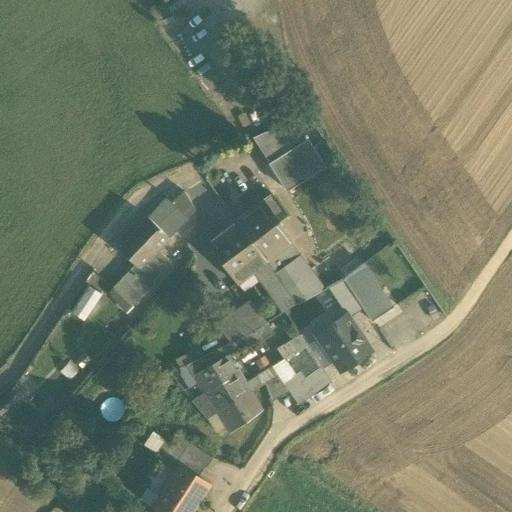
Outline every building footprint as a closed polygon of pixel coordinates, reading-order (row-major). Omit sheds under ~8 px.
[(260,136),(275,159),(307,139),(295,120),(260,136)] [(275,159),(260,136),(253,138),(269,163),(275,159)] [(268,163),(285,190),(324,165),(307,139),(275,159),(269,163),(268,163)] [(172,202),(188,218),(195,211),(184,192),(172,202)] [(262,201),(263,201),(279,223),(288,216),(272,194),(262,201)] [(135,265),(140,270),(159,251),(157,250),(188,219),(188,218),(172,202),(167,197),(117,249),(134,265),(135,265)] [(236,220),(236,221),(266,261),(289,244),(293,241),(279,223),(263,201),(262,201),(236,220)] [(237,283),(254,271),(266,261),(236,221),(206,243),(237,283)] [(266,261),(296,304),(324,289),(289,244),(266,261)] [(168,261),(159,251),(140,270),(137,273),(147,283),(168,261)] [(296,304),(266,261),(254,271),(283,313),(296,304)] [(392,307),(363,264),(344,278),(364,308),(362,309),(371,321),(392,307)] [(135,265),(134,265),(131,268),(137,273),(140,270),(135,265)] [(113,288),(132,306),(151,287),(147,283),(137,273),(131,268),(113,288)] [(362,309),(364,308),(344,278),(327,288),(346,315),(348,318),(362,309)] [(132,306),(113,288),(108,293),(119,305),(118,306),(125,313),(132,306)] [(250,301),(236,310),(252,331),(266,323),(250,301)] [(230,343),(252,331),(236,310),(216,323),(230,343)] [(334,361),(341,371),(371,351),(348,318),(346,315),(316,335),(318,338),(334,361)] [(252,332),(258,344),(249,349),(251,353),(263,347),(260,342),(274,335),(266,323),(252,332)] [(216,412),(217,411),(250,391),(250,392),(261,386),(261,385),(256,376),(245,383),(240,373),(241,373),(235,362),(251,353),(249,349),(258,344),(252,332),(230,343),(187,365),(198,384),(204,393),(216,412)] [(295,353),(306,346),(298,335),(287,342),(295,353)] [(318,338),(306,346),(321,370),(334,361),(318,338)] [(295,353),(287,342),(276,349),(283,360),(285,359),(286,360),(295,353)] [(286,360),(295,375),(301,383),(321,370),(306,346),(295,353),(286,360)] [(83,352),(74,361),(82,369),(91,360),(83,352)] [(295,375),(286,360),(285,359),(283,360),(271,366),(277,375),(283,384),(295,375)] [(80,369),(69,360),(59,372),(70,381),(80,369)] [(188,389),(198,384),(187,365),(177,370),(188,389)] [(271,366),(256,376),(261,385),(265,382),(277,375),(271,366)] [(288,392),(297,405),(329,383),(321,370),(301,383),(295,375),(283,384),(288,392)] [(277,375),(265,382),(271,401),(288,392),(283,384),(277,375)] [(0,401),(0,414),(3,417),(24,394),(16,385),(0,401)] [(261,411),(250,392),(250,391),(217,411),(226,427),(230,433),(261,411)] [(205,418),(216,412),(204,393),(191,400),(205,418)] [(216,412),(205,418),(216,433),(226,427),(217,411),(216,412)] [(95,433),(77,431),(75,448),(94,449),(95,433)] [(176,463),(183,453),(173,446),(152,432),(144,443),(160,454),(161,453),(176,463)] [(180,436),(173,446),(183,453),(190,443),(180,436)] [(190,443),(183,453),(176,463),(180,465),(199,477),(205,467),(212,457),(211,457),(190,443)] [(159,511),(191,511),(210,484),(199,477),(180,465),(159,496),(152,507),(156,510),(159,511)] [(152,507),(159,496),(146,488),(139,499),(152,507)]
